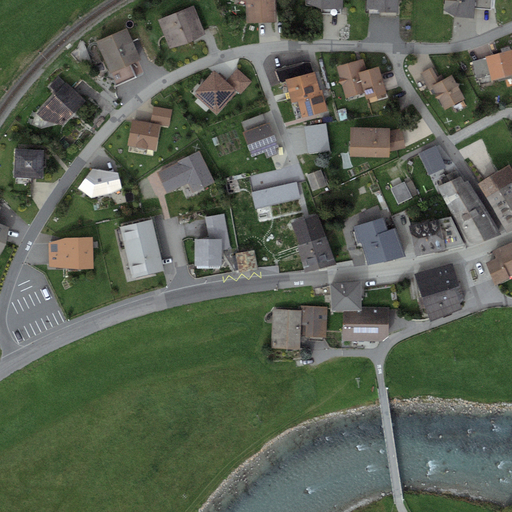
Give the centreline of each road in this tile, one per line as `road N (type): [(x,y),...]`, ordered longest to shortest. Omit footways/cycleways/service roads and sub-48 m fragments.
road 1 (residential): [(14,363),(0,321),(22,252),(80,160),(151,89),(255,49),(429,48),(511,28)]
road 2 (tertiary): [(14,363),(126,312),(188,295),(472,253)]
